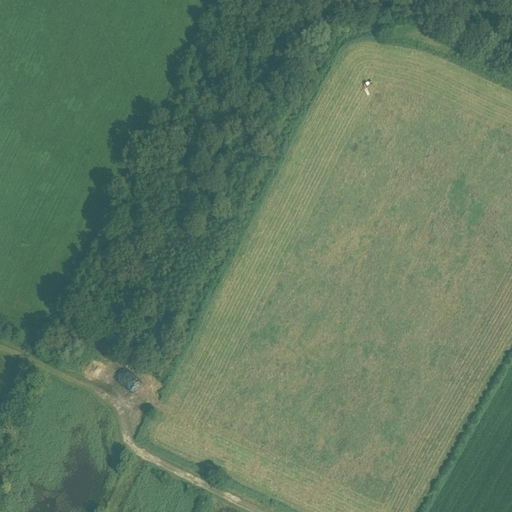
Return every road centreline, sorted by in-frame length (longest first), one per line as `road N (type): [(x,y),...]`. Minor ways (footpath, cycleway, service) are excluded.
road 1 (track): [(118,350),(258,68),(258,0)]
road 2 (track): [(0,350),(102,394),(121,412),(128,444),(253,511)]
road 3 (track): [(308,0),(511,77)]
